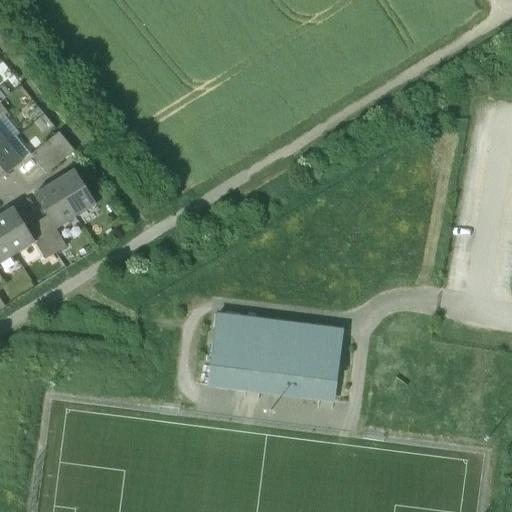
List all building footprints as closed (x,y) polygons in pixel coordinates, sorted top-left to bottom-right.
[(67,142),(59,133),(31,155),(39,165),(67,142)] [(74,152),(67,142),(39,165),(47,175),(74,152)] [(0,180),(22,163),(7,145),(0,150),(0,180)] [(96,205),(75,171),(55,184),(76,218),(96,205)] [(76,218),(55,184),(34,196),(47,217),(55,230),(56,230),(76,218)] [(27,230),(14,209),(0,217),(0,231),(15,256),(35,243),(27,230)] [(55,230),(47,217),(37,223),(56,254),(66,247),(56,230),(55,230)] [(56,254),(37,223),(27,230),(35,243),(45,260),(56,254)] [(0,264),(15,256),(0,231),(0,264)] [(343,331),(217,316),(211,366),(336,382),(343,331)]
